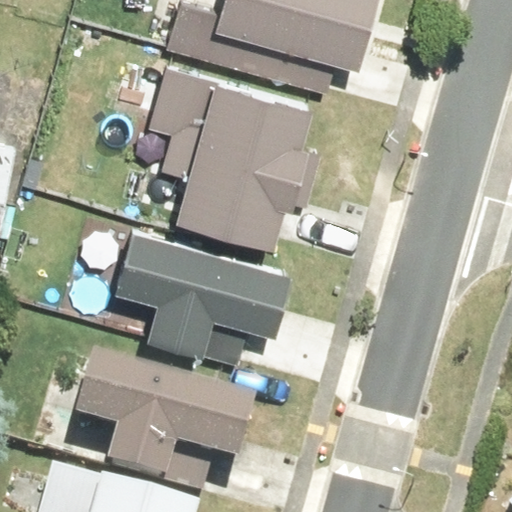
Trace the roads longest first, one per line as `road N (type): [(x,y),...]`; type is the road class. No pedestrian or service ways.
road 1 (residential): [(355,511),(447,182)]
road 2 (residential): [(447,182),(511,4)]
